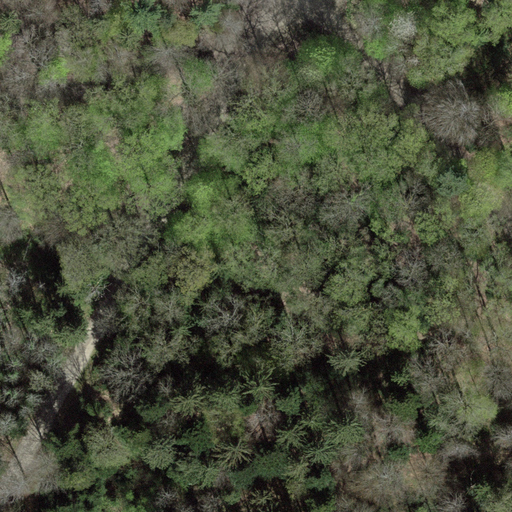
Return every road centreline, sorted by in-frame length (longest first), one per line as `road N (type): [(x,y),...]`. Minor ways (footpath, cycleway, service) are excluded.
road 1 (track): [(0,508),(251,38)]
road 2 (track): [(311,0),(372,55),(511,225)]
